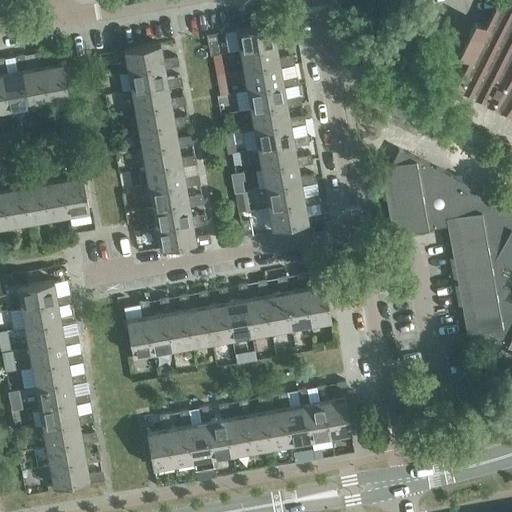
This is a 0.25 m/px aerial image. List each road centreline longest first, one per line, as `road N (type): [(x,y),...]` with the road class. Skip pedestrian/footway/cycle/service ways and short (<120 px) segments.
road 1 (residential): [(74,286),(355,239)]
road 2 (residential): [(355,239),(310,0)]
road 3 (unknown): [(358,255),(401,250),(418,262),(429,369),(399,390),(380,370)]
road 4 (residential): [(388,413),(355,239)]
road 5 (secondary): [(398,473),(301,491),(268,506)]
road 6 (secondary): [(268,506),(401,491)]
